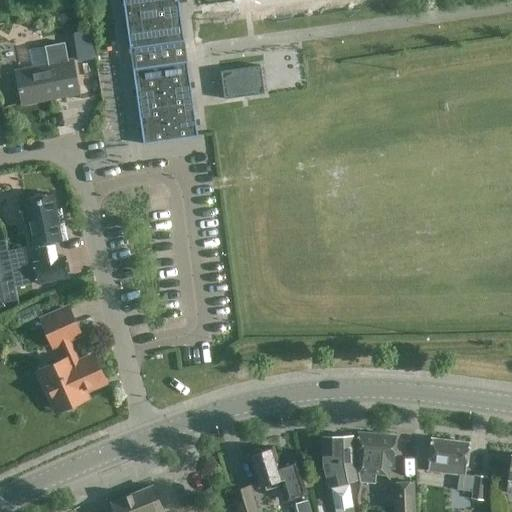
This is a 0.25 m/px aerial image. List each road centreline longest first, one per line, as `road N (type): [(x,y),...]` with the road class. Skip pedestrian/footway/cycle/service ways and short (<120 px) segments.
road 1 (residential): [(145,441),(70,145),(0,159)]
road 2 (primary): [(145,441),(272,398),(376,392),(511,405)]
road 3 (primary): [(0,509),(145,441)]
